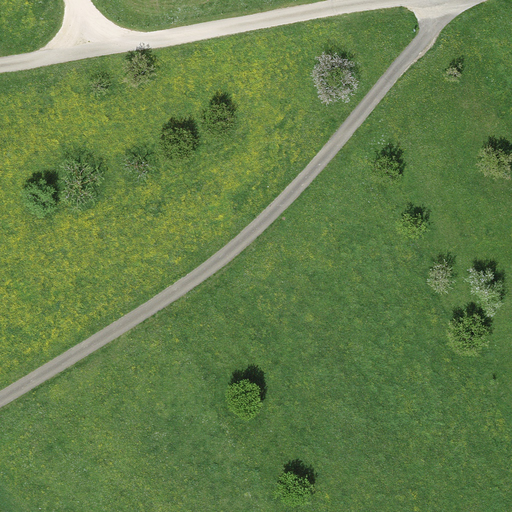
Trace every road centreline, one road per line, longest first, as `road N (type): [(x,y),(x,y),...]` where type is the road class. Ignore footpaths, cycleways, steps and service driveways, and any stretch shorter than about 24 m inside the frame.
road 1 (track): [(447,0),(279,204),(203,271),(0,400)]
road 2 (track): [(394,0),(0,63)]
